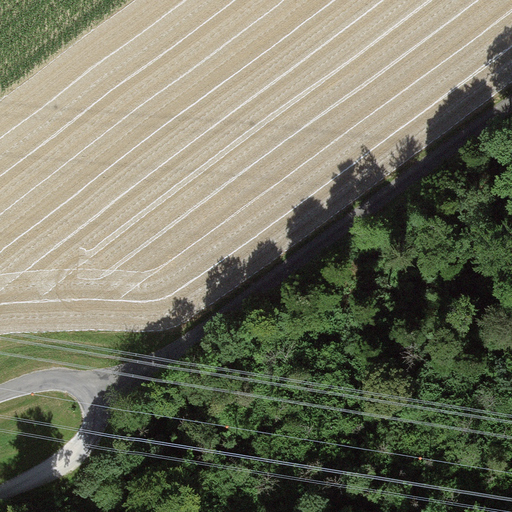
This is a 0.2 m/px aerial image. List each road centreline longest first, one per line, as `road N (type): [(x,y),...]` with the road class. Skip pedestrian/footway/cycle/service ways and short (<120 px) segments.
road 1 (unclassified): [(92,384),(122,379),(182,348),(511,103)]
road 2 (track): [(92,384),(94,425),(85,447),(0,496)]
